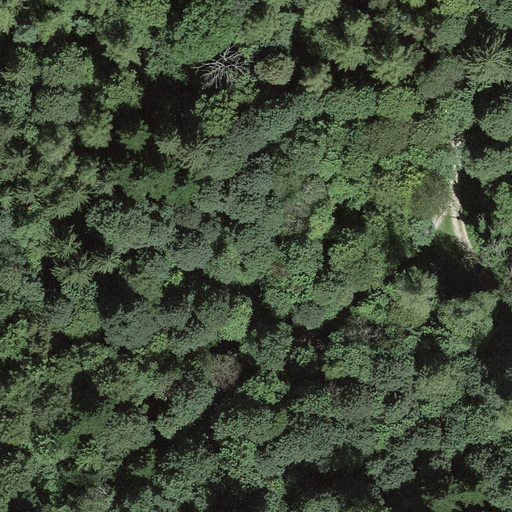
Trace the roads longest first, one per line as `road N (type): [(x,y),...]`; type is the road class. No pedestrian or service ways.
road 1 (track): [(445,224),(106,511)]
road 2 (track): [(462,0),(458,141),(445,224)]
